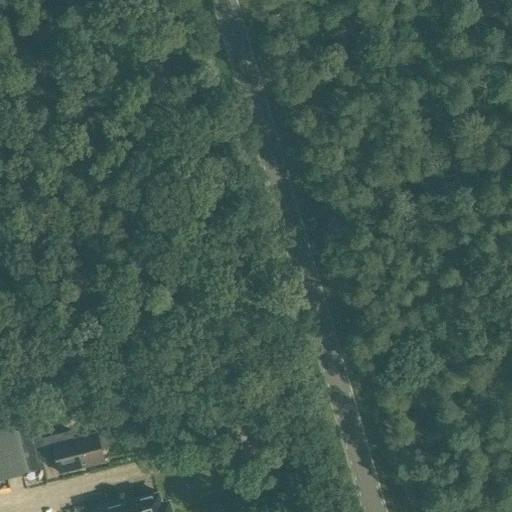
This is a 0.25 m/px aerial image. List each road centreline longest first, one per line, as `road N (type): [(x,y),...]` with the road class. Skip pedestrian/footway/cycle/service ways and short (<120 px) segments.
road 1 (secondary): [(375,511),(224,0)]
road 2 (unclassified): [(285,511),(135,0)]
